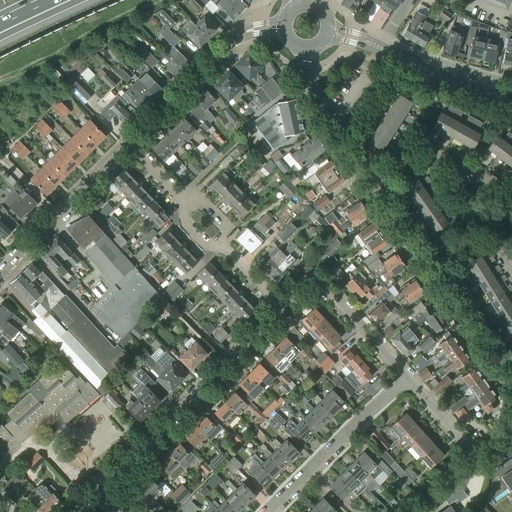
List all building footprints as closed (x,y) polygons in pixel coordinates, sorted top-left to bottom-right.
[(199,11),(205,5),(200,0),(190,0),(189,1),(199,11)] [(240,13),(227,0),(214,0),(212,2),(221,10),(222,9),(233,20),(240,13)] [(227,0),(240,13),(247,7),(240,0),(227,0)] [(344,0),(342,3),(354,11),(361,0),(344,0)] [(371,0),(374,2),(373,3),(380,8),(370,23),(379,29),(391,10),(376,0),(371,0)] [(401,0),(376,0),(391,10),(394,11),(401,0)] [(506,8),(509,0),(494,0),(493,3),(506,8)] [(448,23),(453,16),(443,9),(438,16),(448,23)] [(169,29),(175,23),(162,10),(154,14),(169,29)] [(423,20),(425,17),(416,12),(409,25),(402,36),(404,37),(404,39),(407,41),(409,40),(411,41),(422,20),(423,20)] [(209,39),(213,35),(212,34),(217,29),(205,17),(196,25),(209,39)] [(464,30),(452,26),(454,21),(451,19),(439,38),(438,40),(446,45),(443,51),(455,55),(464,30)] [(209,39),(196,25),(196,26),(190,20),(181,29),(199,47),(204,42),(205,43),(209,39)] [(423,48),(430,37),(428,36),(429,34),(427,30),(430,24),(423,20),(422,20),(411,41),(423,48)] [(179,53),(173,47),(179,41),(166,28),(160,35),(169,44),(163,51),(167,56),(172,60),(177,65),(178,64),(185,71),(191,65),(179,53)] [(156,53),(159,49),(139,34),(136,38),(156,53)] [(482,60),(486,40),(474,37),(470,58),(482,60)] [(494,63),(498,43),(486,40),(482,60),(494,63)] [(511,66),(511,65),(511,40),(508,40),(506,49),(503,65),(511,66)] [(144,51),(140,47),(135,52),(152,69),(159,62),(145,49),(144,51)] [(263,66),(249,52),(235,65),(242,72),(249,65),(264,81),(260,85),(261,86),(255,91),(266,105),(288,88),(277,74),(271,64),(263,72),(260,69),(263,66)] [(177,65),(172,60),(167,56),(165,59),(169,63),(165,67),(169,70),(177,79),(185,71),(178,64),(177,65)] [(264,81),(249,65),(242,72),(249,79),(252,76),(260,85),(264,81)] [(63,78),(55,69),(51,71),(60,81),(63,78)] [(122,70),(118,75),(126,83),(130,79),(122,70)] [(240,97),(243,94),(239,89),(242,86),(229,73),(222,80),(228,86),(240,97)] [(164,92),(146,74),(139,81),(142,84),(145,86),(144,86),(157,98),(164,92)] [(111,89),(116,84),(106,75),(101,79),(111,89)] [(138,80),(132,86),(134,89),(138,93),(150,105),(157,98),(144,86),(145,86),(142,84),(139,81),(138,80)] [(240,97),(228,86),(222,80),(215,87),(228,100),(232,97),(236,101),(240,97)] [(84,105),(92,97),(77,82),(69,89),(84,105)] [(376,91),(379,86),(374,83),(371,88),(376,91)] [(134,89),(132,86),(124,94),(143,112),(150,105),(138,93),(134,89)] [(209,124),(215,119),(206,109),(216,101),(205,89),(192,100),(205,116),(203,117),(209,124)] [(410,115),(407,113),(413,103),(399,94),(393,104),(410,115)] [(135,119),(123,108),(126,104),(117,95),(100,113),(109,122),(115,115),(127,127),(135,119)] [(255,113),(264,104),(257,96),(247,105),(246,104),(255,113)] [(209,124),(203,117),(205,116),(192,100),(186,106),(199,122),(201,120),(203,123),(201,125),(207,132),(212,127),(209,124)] [(63,120),(71,112),(60,101),(52,109),(63,120)] [(303,132),(298,107),(297,101),(275,105),(277,111),(267,118),(269,127),(271,127),(273,138),(276,138),(277,144),(286,142),(285,136),(303,132)] [(247,118),(255,113),(246,104),(239,111),(247,118)] [(410,115),(393,104),(387,114),(400,123),(406,114),(409,116),(410,115)] [(234,126),(238,123),(236,121),(237,120),(227,108),(222,113),(232,124),(234,126)] [(441,136),(451,119),(441,113),(433,127),(442,133),(440,136),(441,136)] [(398,134),(395,131),(400,123),(387,114),(381,123),(398,134)] [(188,139),(196,131),(181,116),(178,119),(180,122),(175,126),(188,139)] [(453,138),(461,124),(451,119),(441,136),(442,137),(443,133),(453,138)] [(45,138),(52,131),(42,120),(34,127),(45,138)] [(86,155),(105,137),(90,121),(71,140),(86,155)] [(398,134),(381,123),(374,133),(388,142),(394,133),(397,135),(398,134)] [(461,147),(471,130),(461,124),(453,138),(462,144),(460,147),(461,147)] [(188,139),(175,126),(171,130),(169,128),(165,131),(180,147),(188,139)] [(406,139),(409,141),(410,141),(411,138),(415,133),(410,130),(407,135),(408,135),(406,139)] [(473,149),(481,135),(471,130),(461,147),(461,148),(463,144),(473,149)] [(172,154),(180,147),(165,131),(162,134),(164,137),(160,141),(172,154)] [(382,151),(388,142),(374,133),(368,143),(382,151)] [(222,144),(225,141),(219,135),(216,138),(222,144)] [(497,156),(506,143),(497,136),(487,149),(497,156)] [(286,163),(290,168),(298,161),(320,143),(315,137),(292,156),(289,152),(283,157),(282,158),(286,163)] [(63,178),(86,155),(71,140),(48,162),(63,178)] [(23,160),(30,152),(19,141),(12,149),(23,160)] [(172,154),(160,141),(155,145),(153,143),(149,147),(164,162),(172,154)] [(313,166),(311,163),(313,162),(312,161),(326,150),(320,143),(298,161),(306,172),(315,165),(315,164),(313,166)] [(503,166),(511,154),(511,147),(506,143),(497,156),(505,163),(503,166)] [(234,161),(242,153),(242,152),(246,148),(242,144),(241,144),(238,146),(220,164),(225,169),(234,160),(234,161)] [(205,157),(214,148),(210,145),(201,153),(205,157)] [(274,163),(282,157),(275,148),(267,154),(270,158),(271,158),(274,163)] [(511,167),(511,154),(503,166),(504,167),(506,164),(511,167)] [(205,167),(209,163),(203,157),(199,161),(205,167)] [(283,174),(290,168),(286,163),(282,158),(283,157),(282,157),(274,163),(283,174)] [(272,170),(275,166),(270,161),(266,164),(272,170)] [(337,172),(334,169),(335,168),(330,161),(314,174),(316,172),(323,182),(337,172)] [(46,195),(63,178),(48,162),(31,179),(46,195)] [(196,176),(201,170),(194,162),(188,168),(196,176)] [(119,190),(132,177),(127,173),(130,171),(126,167),(111,182),(119,190)] [(183,172),(181,175),(185,179),(191,174),(187,170),(183,172)] [(339,175),(337,172),(323,182),(330,192),(328,194),(345,182),(340,175),(339,175)] [(218,193),(231,181),(223,173),(208,188),(211,191),(214,189),(218,193)] [(136,182),(132,177),(119,190),(126,198),(141,183),(138,180),(136,182)] [(409,196),(422,187),(416,177),(402,187),(409,196)] [(425,185),(430,181),(427,177),(422,181),(425,185)] [(289,199),(298,190),(287,179),(278,188),(289,199)] [(223,203),(239,188),(231,181),(218,193),(222,198),(220,200),(223,203)] [(130,209),(134,206),(134,205),(147,193),(142,188),(145,186),(141,183),(126,198),(130,202),(127,205),(130,209)] [(257,191),(263,186),(260,183),(254,189),(257,191)] [(431,194),(437,191),(434,186),(428,190),(431,194)] [(416,206),(429,196),(422,187),(409,196),(416,206)] [(233,209),(246,196),(239,188),(223,203),(226,207),(229,204),(233,209)] [(18,195),(15,191),(9,196),(4,201),(8,205),(20,218),(30,209),(31,210),(37,204),(24,190),(18,195)] [(151,197),(147,193),(134,205),(134,206),(141,213),(157,198),(154,195),(151,197)] [(319,210),(330,202),(325,195),(314,203),(319,210)] [(438,204),(443,200),(440,195),(435,199),(438,204)] [(239,219),(254,204),(246,196),(233,209),(238,213),(235,216),(239,219)] [(422,215),(435,205),(429,196),(416,206),(422,215)] [(146,224),(149,221),(162,208),(157,204),(160,202),(157,198),(141,213),(145,217),(142,221),(146,224)] [(95,205),(96,206),(99,209),(104,204),(100,200),(95,205)] [(334,230),(341,224),(363,207),(359,201),(344,212),(346,215),(338,221),(339,222),(337,224),(334,220),(334,221),(333,220),(336,218),(332,212),(324,218),(329,225),(334,230)] [(115,208),(110,203),(109,204),(108,204),(99,212),(104,218),(114,209),(113,209),(115,208)] [(429,224),(442,214),(435,205),(422,215),(429,224)] [(444,213),(450,209),(447,205),(441,208),(444,213)] [(354,225),(368,215),(363,207),(341,224),(334,230),(339,236),(344,231),(343,230),(353,224),(354,225)] [(166,213),(162,208),(149,221),(157,229),(172,214),(169,211),(166,213)] [(235,237),(244,246),(271,219),(266,214),(251,229),(247,225),(235,237)] [(435,233),(449,224),(442,214),(429,224),(435,233)] [(451,222),(456,218),(453,214),(448,218),(451,222)] [(106,218),(103,221),(110,229),(118,221),(112,215),(108,220),(106,218)] [(105,234),(89,216),(70,233),(86,251),(89,258),(104,274),(99,278),(107,287),(107,289),(108,290),(91,310),(122,339),(123,338),(123,339),(128,334),(127,333),(153,305),(153,306),(162,297),(137,271),(134,267),(105,235),(105,234)] [(320,218),(319,217),(313,223),(316,227),(323,220),(321,217),(320,218)] [(4,239),(13,229),(0,218),(0,240),(2,238),(4,239)] [(266,233),(275,223),(271,219),(244,246),(252,254),(264,242),(259,237),(265,232),(266,233)] [(325,221),(323,220),(316,227),(318,228),(333,242),(323,251),(329,257),(342,245),(341,244),(343,241),(325,221)] [(116,229),(121,224),(118,221),(110,229),(112,231),(115,228),(116,229)] [(284,243),(297,230),(290,223),(277,236),(284,243)] [(362,247),(367,243),(380,233),(378,230),(379,230),(374,223),(357,235),(355,237),(362,247)] [(162,251),(175,238),(171,234),(173,232),(170,228),(154,243),(162,251)] [(141,240),(146,245),(155,237),(150,232),(141,240)] [(383,237),(380,233),(367,243),(362,247),(367,243),(374,253),(372,255),(389,243),(384,236),(383,237)] [(120,248),(127,242),(119,234),(112,241),(119,249),(120,248)] [(80,261),(57,236),(51,242),(45,247),(45,248),(60,264),(66,259),(73,266),(74,266),(80,261)] [(179,243),(175,238),(162,251),(170,259),(185,244),(182,241),(179,243)] [(127,242),(120,248),(123,252),(127,249),(130,246),(127,242)] [(268,274),(296,247),(291,242),(286,247),(286,249),(282,254),(279,250),(276,248),(270,254),(273,257),(262,267),(268,274)] [(177,267),(190,254),(186,249),(188,247),(185,244),(170,259),(177,267)] [(141,260),(151,250),(146,245),(142,248),(136,254),(141,260)] [(276,282),(287,270),(286,269),(297,258),(292,254),(297,249),(296,248),(296,247),(268,274),(276,282)] [(60,264),(45,248),(39,253),(61,277),(67,272),(60,264)] [(194,258),(190,254),(177,267),(185,275),(200,260),(197,256),(194,258)] [(377,277),(401,260),(396,254),(382,264),(378,259),(368,266),(377,277)] [(473,274),(486,266),(480,256),(466,264),(473,274)] [(330,259),(325,262),(330,269),(334,266),(330,259)] [(204,283),(217,270),(213,266),(215,264),(212,260),(196,275),(204,283)] [(387,290),(392,286),(396,283),(392,277),(406,267),(401,260),(377,277),(382,283),(387,290)] [(54,284),(34,263),(22,274),(30,282),(33,279),(46,292),(54,284)] [(153,268),(149,264),(149,263),(143,269),(139,273),(146,280),(151,276),(148,273),(153,268)] [(333,279),(342,271),(337,265),(328,272),(333,279)] [(479,284),(492,275),(486,266),(473,274),(479,284)] [(356,270),(355,268),(347,275),(351,280),(348,282),(361,297),(364,294),(368,299),(375,293),(379,297),(387,290),(382,283),(378,287),(376,285),(374,287),(373,288),(365,279),(357,270),(356,270)] [(222,275),(217,270),(204,283),(212,291),(227,276),(224,273),(222,275)] [(156,281),(160,277),(156,272),(152,276),(156,281)] [(30,282),(22,274),(10,284),(30,305),(42,295),(30,282)] [(485,293),(498,285),(492,275),(479,284),(485,293)] [(219,299),(232,286),(228,281),(230,279),(227,276),(212,291),(219,299)] [(392,295),(397,301),(419,286),(414,279),(400,289),(402,292),(398,294),(392,286),(387,290),(389,292),(392,295)] [(170,295),(179,286),(174,281),(165,290),(170,295)] [(64,296),(54,284),(46,292),(46,295),(38,303),(40,305),(50,315),(50,314),(51,310),(69,329),(88,350),(111,374),(129,357),(118,345),(114,348),(65,295),(64,296)] [(491,303),(504,294),(498,285),(485,293),(491,303)] [(174,300),(183,291),(179,286),(170,295),(174,300)] [(236,290),(232,286),(219,299),(227,306),(242,291),(239,288),(236,290)] [(410,304),(425,294),(419,286),(397,301),(404,308),(406,306),(405,305),(409,302),(410,304)] [(386,300),(392,295),(389,292),(387,290),(379,297),(377,299),(380,302),(368,314),(377,324),(382,329),(398,315),(397,314),(399,312),(395,307),(394,308),(389,303),(386,300)] [(234,314),(247,302),(243,297),(245,295),(242,291),(227,306),(234,314)] [(497,313),(510,304),(504,294),(491,303),(497,313)] [(159,321),(172,308),(162,297),(153,306),(155,307),(150,311),(159,321)] [(185,311),(192,304),(187,299),(181,306),(185,311)] [(251,306),(247,302),(234,314),(242,322),(257,307),(254,304),(251,306)] [(409,313),(413,317),(424,307),(420,303),(409,313)] [(19,331),(24,324),(13,315),(14,315),(1,304),(0,305),(0,315),(18,330),(19,331)] [(502,322),(511,316),(511,306),(510,304),(497,313),(502,322)] [(34,322),(36,324),(43,332),(57,346),(56,347),(96,388),(111,374),(88,350),(69,329),(66,332),(50,314),(50,315),(40,305),(33,311),(38,318),(34,322)] [(413,317),(416,321),(416,322),(419,325),(426,318),(427,319),(428,318),(438,331),(446,326),(436,312),(434,313),(429,307),(427,309),(424,307),(413,317)] [(313,328),(323,319),(314,309),(301,321),(302,321),(311,330),(310,330),(313,328)] [(18,330),(0,315),(0,327),(1,329),(0,330),(0,332),(10,340),(18,330)] [(508,332),(511,329),(511,316),(502,322),(508,332)] [(39,337),(43,332),(36,324),(35,325),(29,319),(25,325),(39,337)] [(325,334),(331,328),(323,319),(313,328),(310,330),(310,331),(311,330),(319,339),(325,334)] [(130,331),(137,337),(143,331),(145,328),(139,322),(130,331)] [(209,335),(216,329),(210,323),(203,329),(209,335)] [(220,343),(228,335),(221,328),(214,336),(220,343)] [(325,352),(340,338),(331,328),(325,334),(319,339),(313,344),(317,348),(319,346),(325,352)] [(419,340),(407,328),(400,333),(392,341),(406,356),(414,349),(412,346),(419,340)] [(297,340),(301,336),(294,329),(290,333),(297,340)] [(128,343),(132,338),(128,334),(123,339),(128,343)] [(429,336),(419,346),(424,352),(435,342),(429,336)] [(438,359),(458,344),(452,336),(439,345),(442,350),(429,360),(432,364),(437,359),(438,359)] [(285,338),(275,347),(290,362),(299,352),(295,347),(285,338)] [(494,341),(500,351),(504,348),(498,338),(494,341)] [(199,362),(208,354),(196,342),(187,350),(199,362)] [(451,362),(464,352),(458,344),(438,359),(440,363),(447,357),(451,362)] [(9,345),(2,351),(16,368),(23,362),(9,345)] [(280,371),(290,362),(275,347),(266,357),(275,367),(280,371)] [(191,371),(199,362),(187,350),(179,358),(191,371)] [(309,362),(313,359),(305,351),(302,354),(309,362)] [(354,357),(349,351),(340,360),(351,372),(362,362),(356,355),(354,357)] [(457,370),(470,360),(464,352),(451,362),(437,372),(441,377),(448,372),(446,370),(453,365),(457,370)] [(170,392),(178,384),(156,363),(146,353),(140,358),(159,377),(157,379),(170,392)] [(166,353),(156,363),(178,384),(186,376),(173,363),(175,362),(166,353)] [(320,365),(328,358),(324,353),(316,361),(320,365)] [(52,365),(56,361),(51,355),(46,359),(52,365)] [(417,373),(428,365),(422,356),(412,365),(417,373)] [(328,358),(320,365),(318,367),(324,374),(334,364),(328,358)] [(351,372),(344,378),(356,390),(371,376),(366,370),(368,368),(362,362),(351,372)] [(263,388),(273,378),(259,364),(249,374),(263,388)] [(1,424),(0,425),(0,448),(3,445),(10,454),(20,445),(19,444),(28,437),(28,438),(31,436),(30,435),(33,432),(38,438),(53,425),(51,423),(54,420),(56,422),(61,427),(66,422),(67,423),(99,394),(87,381),(85,383),(79,376),(76,379),(65,366),(55,376),(50,370),(28,389),(31,392),(7,413),(12,419),(4,427),(1,424)] [(462,393),(469,388),(483,378),(476,368),(462,378),(466,384),(460,389),(462,393)] [(155,383),(141,370),(135,376),(143,384),(138,389),(140,391),(135,396),(150,411),(160,401),(149,390),(155,384),(155,383)] [(423,382),(430,377),(425,370),(418,375),(423,382)] [(18,374),(12,381),(18,386),(24,379),(18,374)] [(251,402),(254,399),(254,398),(263,388),(249,374),(239,384),(249,393),(245,397),(251,402)] [(287,386),(291,382),(283,374),(279,378),(287,386)] [(316,383),(321,379),(316,374),(311,378),(316,383)] [(335,386),(342,380),(338,375),(331,381),(335,386)] [(438,394),(452,382),(447,377),(438,384),(434,379),(430,383),(434,388),(433,389),(438,394)] [(454,413),(489,387),(483,378),(469,388),(473,394),(467,399),(465,397),(450,408),(453,414),(454,413)] [(347,399),(353,393),(342,380),(335,386),(347,399)] [(13,392),(17,387),(12,382),(8,387),(13,392)] [(96,389),(105,399),(114,408),(117,411),(124,405),(116,396),(117,395),(112,390),(110,392),(102,383),(96,389)] [(286,395),(291,391),(284,383),(279,388),(286,395)] [(489,387),(454,413),(461,423),(470,416),(466,410),(479,401),(482,406),(488,414),(496,408),(491,402),(497,398),(489,387)] [(343,401),(332,390),(322,401),(316,395),(313,397),(319,403),(332,416),(340,407),(339,406),(343,401)] [(444,405),(448,401),(440,392),(436,396),(444,405)] [(237,416),(247,406),(234,393),(225,403),(234,413),(237,416)] [(140,421),(150,411),(135,396),(125,406),(140,421)] [(284,401),(283,402),(287,405),(291,401),(287,397),(284,401)] [(111,412),(114,408),(105,399),(102,402),(111,412)] [(275,410),(280,405),(277,401),(272,406),(275,410)] [(228,425),(237,416),(234,413),(225,403),(215,413),(228,425)] [(313,409),(307,403),(304,406),(310,412),(323,425),(332,416),(319,403),(313,409)] [(269,415),(270,414),(266,409),(261,414),(266,418),(269,415)] [(266,418),(261,414),(257,410),(254,413),(259,418),(255,422),(258,426),(266,418)] [(270,414),(269,415),(281,427),(285,422),(277,413),(274,410),(270,414)] [(305,417),(299,412),(296,415),(302,420),(302,421),(314,433),(323,425),(310,412),(305,417)] [(400,439),(403,436),(403,435),(415,424),(405,414),(390,428),(400,439)] [(194,426),(196,428),(206,437),(209,441),(222,428),(208,415),(205,419),(203,417),(194,426)] [(269,415),(266,418),(269,421),(268,422),(277,431),(281,427),(269,415)] [(306,442),(314,433),(302,421),(296,426),(290,420),(287,423),(289,425),(285,429),(296,441),(300,436),(306,442)] [(412,446),(424,435),(415,424),(403,435),(403,436),(412,446)] [(199,449),(204,444),(202,441),(206,437),(196,428),(186,437),(196,447),(199,449)] [(385,452),(390,447),(375,430),(370,435),(385,452)] [(240,445),(244,441),(235,432),(231,436),(240,445)] [(421,456),(434,445),(424,435),(412,446),(421,456)] [(234,449),(238,445),(230,437),(226,440),(234,449)] [(299,453),(287,440),(281,446),(275,440),(272,443),(278,449),(291,462),(299,453)] [(184,469),(193,459),(179,444),(169,454),(182,467),(184,469)] [(430,467),(443,456),(434,445),(421,456),(430,466),(430,467)] [(272,455),(266,448),(263,451),(269,458),(269,457),(282,470),(291,462),(278,449),(272,455)] [(364,452),(355,461),(374,480),(383,471),(388,476),(392,472),(376,456),(372,460),(364,452)] [(390,466),(394,462),(385,452),(380,456),(390,466)] [(33,472),(44,461),(37,453),(32,458),(25,464),(33,472)] [(173,477),(182,467),(169,454),(160,464),(173,477)] [(263,463),(254,454),(251,457),(260,466),(261,466),(274,479),(282,470),(269,457),(269,458),(263,463)] [(208,466),(213,471),(225,460),(220,455),(208,466)] [(238,470),(242,466),(233,457),(229,461),(238,470)] [(233,474),(238,470),(229,461),(224,465),(233,474)] [(380,486),(374,480),(355,461),(346,469),(365,488),(371,483),(377,489),(380,486)] [(511,461),(510,463),(498,471),(503,477),(502,477),(511,491),(511,461)] [(407,486),(412,481),(404,472),(394,462),(390,466),(407,486)] [(207,474),(211,470),(204,463),(200,467),(207,474)] [(255,472),(249,466),(246,469),(252,475),(265,487),(274,479),(261,466),(260,466),(255,472)] [(412,481),(417,477),(409,467),(404,472),(412,481)] [(372,494),(365,488),(346,469),(338,478),(348,489),(356,497),(357,497),(362,491),(369,497),(372,494)] [(16,489),(25,481),(18,473),(9,481),(16,489)] [(158,486),(148,476),(139,485),(152,497),(158,492),(164,498),(171,490),(162,481),(158,486)] [(402,490),(406,486),(397,477),(393,481),(402,490)] [(356,497),(348,489),(338,478),(329,487),(342,499),(348,493),(354,499),(356,497)] [(210,479),(207,482),(212,487),(215,484),(210,479)] [(256,496),(243,483),(237,489),(231,483),(228,486),(234,492),(247,505),(256,496)] [(54,511),(62,504),(43,484),(35,490),(45,500),(44,501),(54,511)] [(161,506),(152,497),(139,485),(130,494),(143,506),(148,501),(157,510),(161,506)] [(185,496),(189,493),(181,485),(178,489),(185,496)] [(203,488),(199,492),(204,497),(208,493),(203,488)] [(181,505),(187,499),(185,496),(178,489),(170,496),(178,503),(179,502),(181,505)] [(54,511),(44,501),(45,500),(35,490),(33,491),(36,494),(29,501),(36,508),(39,511),(54,511)] [(228,498),(226,501),(236,511),(239,511),(247,505),(234,492),(228,498)] [(452,506),(458,502),(451,492),(446,495),(448,497),(446,498),(452,506)] [(336,511),(323,498),(314,507),(319,511),(336,511)] [(193,511),(195,511),(198,509),(189,500),(185,504),(193,511)] [(214,501),(211,503),(217,509),(220,511),(236,511),(226,501),(220,507),(214,501)] [(217,509),(211,503),(208,506),(210,508),(206,511),(220,511),(217,509)] [(389,511),(398,511),(403,508),(398,503),(389,511)]
